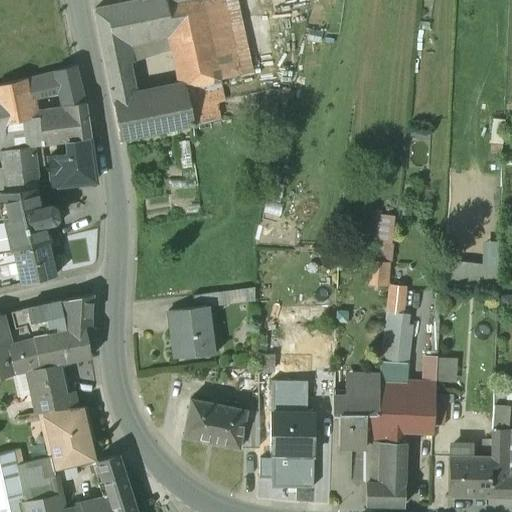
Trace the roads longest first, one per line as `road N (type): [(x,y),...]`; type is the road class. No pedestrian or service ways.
road 1 (unclassified): [(115,282),(117,192),(77,0)]
road 2 (unclassified): [(235,511),(160,463),(128,417),(113,346),(115,282)]
